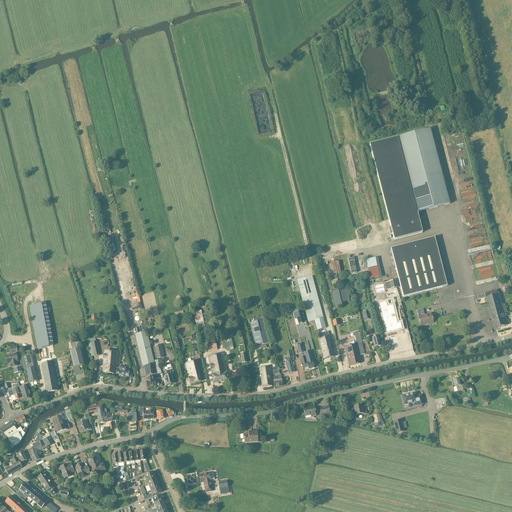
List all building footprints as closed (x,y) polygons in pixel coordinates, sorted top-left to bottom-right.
[(398,138),(417,213),(449,205),(430,130),(398,138)] [(422,233),(417,213),(398,138),(370,145),(394,240),(422,233)] [(434,238),(391,249),(397,274),(403,298),(420,293),(447,287),(434,238)] [(369,279),(381,277),(377,257),(365,259),(369,279)] [(357,272),(354,258),(348,259),(351,274),(357,272)] [(345,260),(334,264),(337,272),(348,269),(345,260)] [(308,323),(315,321),(323,319),(312,276),(297,281),(308,323)] [(396,281),(389,282),(391,289),(398,288),(396,281)] [(331,292),(334,307),(342,305),(341,302),(349,301),(346,289),(331,292)] [(494,329),(495,329),(507,325),(504,314),(507,313),(505,304),(502,305),(499,294),(498,295),(497,290),(485,294),(486,298),(494,329)] [(390,300),(384,302),(390,323),(392,331),(401,328),(399,323),(396,323),(390,300)] [(384,302),(378,303),(387,333),(392,331),(390,323),(384,302)] [(45,303),(29,306),(37,348),(53,345),(49,326),(49,321),(45,303)] [(431,314),(424,315),(424,316),(423,310),(417,311),(418,317),(421,326),(433,323),(431,314)] [(200,311),(193,312),(195,329),(203,328),(200,311)] [(362,313),(364,321),(370,319),(368,311),(362,313)] [(270,343),(264,319),(250,323),(255,346),(261,345),(264,344),(270,343)] [(323,319),(315,321),(317,330),(326,328),(323,319)] [(345,347),(347,356),(359,354),(357,345),(362,344),(359,331),(354,333),(356,341),(353,341),(354,345),(345,347)] [(144,367),(145,377),(156,375),(161,374),(158,360),(154,361),(147,332),(135,335),(142,367),(144,367)] [(321,347),(331,344),(328,332),(318,334),(321,347)] [(373,336),(373,338),(372,338),(374,348),(381,346),(378,337),(377,334),(373,336)] [(206,343),(208,352),(217,350),(215,341),(206,343)] [(334,357),(331,344),(321,347),(325,359),(334,357)] [(164,358),(161,345),(152,347),(155,360),(164,358)] [(81,349),(70,352),(74,368),(78,367),(82,366),(85,365),(81,349)] [(105,350),(102,373),(115,374),(116,366),(117,366),(119,352),(105,350)] [(304,353),(305,357),(308,370),(314,368),(312,361),(313,361),(311,355),(309,356),(308,352),(304,353)] [(11,367),(18,366),(17,366),(16,366),(16,362),(18,362),(16,354),(5,356),(7,364),(10,364),(11,367)] [(208,357),(213,384),(228,381),(226,373),(227,372),(227,371),(224,354),(220,355),(219,355),(208,357)] [(361,364),(359,356),(359,354),(347,356),(349,366),(361,364)] [(308,370),(305,357),(299,358),(300,364),(301,364),(303,371),(308,370)] [(295,372),(291,360),(285,362),(288,374),(295,372)] [(196,361),(185,364),(189,378),(188,378),(190,384),(201,381),(200,375),(199,375),(196,361)] [(52,362),(41,364),(47,393),(57,391),(52,362)] [(38,381),(35,367),(35,368),(34,363),(29,364),(30,369),(26,370),(30,383),(38,381)] [(79,372),(75,374),(77,382),(85,380),(83,371),(82,366),(78,367),(80,372),(79,372)] [(119,367),(119,368),(117,368),(116,375),(121,375),(122,376),(123,376),(124,376),(129,376),(129,371),(128,371),(128,368),(119,367)] [(273,386),(271,376),(270,367),(259,369),(262,387),(273,386)] [(167,376),(164,377),(166,386),(167,385),(167,386),(170,385),(173,384),(171,375),(170,370),(166,371),(167,376)] [(274,381),(274,386),(274,387),(282,386),(281,380),(281,376),(274,377),(274,381)] [(147,388),(155,386),(154,381),(153,377),(146,378),(146,383),(147,388)] [(453,380),(455,388),(457,387),(458,392),(463,390),(460,378),(457,379),(456,379),(456,378),(455,378),(455,379),(454,379),(454,380),(453,380)] [(20,387),(20,388),(21,393),(22,398),(23,400),(23,401),(31,399),(27,385),(20,387)] [(11,397),(21,393),(20,388),(18,388),(12,390),(7,392),(9,397),(11,397)] [(20,399),(22,398),(21,393),(11,397),(12,402),(16,400),(20,399)] [(413,403),(414,407),(423,405),(420,396),(416,397),(415,393),(402,396),(404,405),(405,405),(406,406),(408,405),(409,404),(413,403)] [(96,412),(97,418),(99,418),(99,419),(103,418),(103,417),(105,417),(105,418),(107,418),(106,410),(103,410),(102,405),(87,408),(88,414),(96,412)] [(361,405),(354,407),(355,415),(360,414),(360,416),(363,415),(366,414),(365,406),(361,406),(361,405)] [(311,417),(311,419),(314,419),(313,417),(316,416),(315,414),(316,414),(314,407),(303,409),(305,416),(310,415),(311,417)] [(328,407),(320,409),(321,416),(322,416),(322,419),(330,418),(329,414),(330,414),(328,407)] [(153,412),(144,412),(143,409),(140,409),(140,416),(142,416),(143,416),(143,420),(144,420),(145,421),(148,421),(148,419),(154,419),(153,412)] [(69,410),(64,412),(65,415),(67,415),(68,420),(69,422),(72,421),(73,421),(71,413),(69,410)] [(84,415),(86,421),(77,424),(79,433),(89,429),(88,426),(91,424),(88,414),(84,415)] [(373,416),(375,427),(381,425),(379,414),(373,416)] [(26,423),(25,422),(26,421),(23,416),(15,420),(18,425),(22,423),(23,425),(26,423)] [(65,426),(63,418),(62,417),(62,416),(61,416),(51,420),(57,434),(67,430),(70,429),(68,425),(65,426)] [(393,422),(395,430),(396,434),(403,432),(401,420),(393,422)] [(7,439),(8,440),(18,433),(16,430),(11,422),(0,429),(0,437),(1,437),(5,442),(4,441),(7,439)] [(22,439),(25,433),(23,432),(23,431),(20,428),(16,430),(18,433),(8,440),(11,445),(10,446),(11,448),(19,444),(22,439)] [(251,432),(252,434),(242,434),(243,441),(244,441),(244,444),(258,443),(257,432),(251,432)] [(42,440),(45,445),(46,448),(51,445),(46,437),(42,440)] [(40,445),(39,442),(39,441),(33,444),(34,446),(36,451),(39,450),(39,451),(43,450),(41,447),(40,445)] [(36,451),(34,446),(31,448),(32,449),(28,451),(33,462),(40,459),(36,451)] [(23,452),(16,455),(20,463),(27,460),(23,452)] [(105,471),(102,463),(99,465),(96,457),(88,460),(93,472),(98,470),(99,474),(105,471)] [(11,460),(13,464),(4,469),(8,476),(22,468),(16,458),(11,460)] [(67,465),(59,468),(64,479),(71,476),(71,474),(74,472),(72,466),(71,464),(67,465)] [(75,467),(79,479),(87,476),(87,475),(90,474),(87,466),(84,467),(83,464),(75,467)] [(144,476),(146,481),(155,477),(153,472),(144,476)] [(42,475),(37,478),(47,491),(48,490),(51,489),(55,495),(58,495),(59,494),(57,493),(53,487),(44,473),(42,475)] [(210,473),(199,475),(200,483),(204,482),(205,492),(212,491),(210,481),(211,481),(210,474),(210,473)] [(155,477),(146,481),(148,486),(157,482),(155,477)] [(218,483),(219,490),(228,488),(227,481),(218,483)] [(157,482),(148,486),(150,491),(159,487),(157,482)] [(21,498),(23,495),(30,486),(26,483),(19,491),(21,493),(19,496),(21,498)] [(30,486),(23,495),(27,498),(28,497),(34,490),(30,486)] [(161,493),(159,487),(150,491),(152,494),(147,496),(148,498),(152,496),(161,493)] [(59,494),(58,495),(59,496),(67,497),(68,497),(69,491),(65,490),(60,489),(59,494)] [(32,500),(38,493),(34,490),(28,497),(32,500)] [(32,500),(36,504),(42,496),(38,493),(32,500)] [(152,499),(154,504),(163,500),(161,495),(152,499)] [(5,502),(15,511),(27,511),(28,511),(11,496),(5,502)] [(42,496),(36,504),(42,508),(44,506),(45,504),(51,508),(53,506),(48,501),(42,496)] [(165,505),(163,500),(154,504),(156,509),(165,505)]
